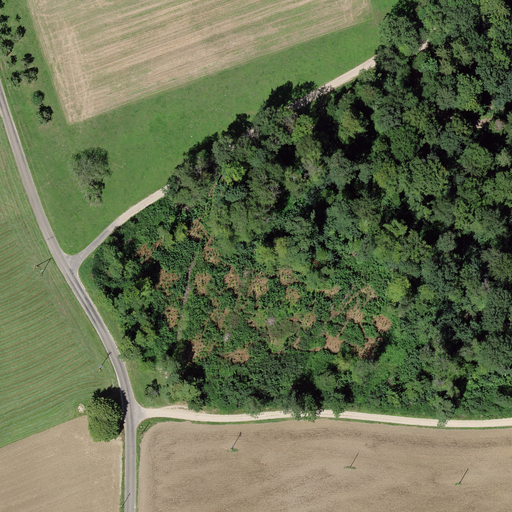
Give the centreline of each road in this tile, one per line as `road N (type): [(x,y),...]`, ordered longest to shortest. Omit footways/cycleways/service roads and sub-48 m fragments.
road 1 (track): [(511,6),(364,65),(312,95),(133,208),(66,269)]
road 2 (unclassified): [(131,511),(126,387),(66,269),(0,89)]
road 3 (track): [(200,418),(511,421)]
road 4 (track): [(511,122),(462,125),(426,106),(418,94),(416,42)]
